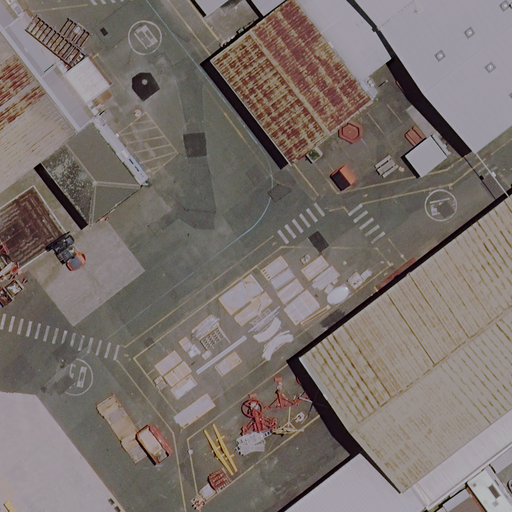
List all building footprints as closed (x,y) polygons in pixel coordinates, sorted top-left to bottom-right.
[(328,0),(369,52),(435,0),(328,0)] [(511,0),(435,0),(369,52),(455,163),(511,118),(511,0)] [(364,111),(281,6),(194,73),(277,179),(364,111)] [(0,184),(57,140),(0,66),(0,184)] [(511,399),(511,189),(284,367),(386,497),(511,399)]
